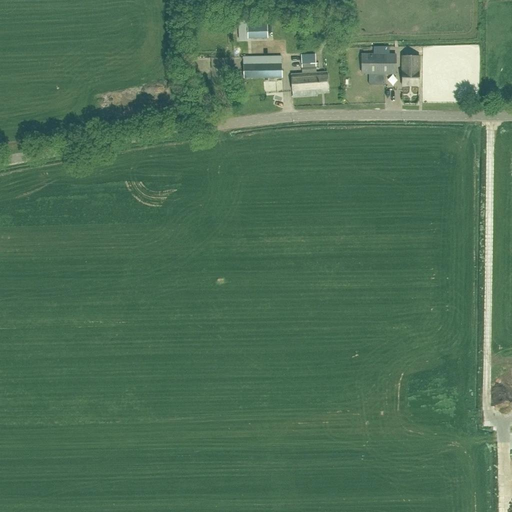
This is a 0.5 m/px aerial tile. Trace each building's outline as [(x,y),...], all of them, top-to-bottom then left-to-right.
[(249,26),(250,40),(270,40),(270,25),(249,26)] [(318,68),(318,55),(304,56),(304,69),(318,68)] [(282,79),(282,56),(260,56),(260,58),(243,58),(243,79),(282,79)] [(395,75),(395,56),(361,57),(361,75),(374,75),(374,85),(384,85),(384,75),(395,75)] [(419,57),(403,57),(403,86),(419,86),(419,57)] [(328,92),(327,73),(291,75),(292,98),(316,96),(316,93),(328,92)]
